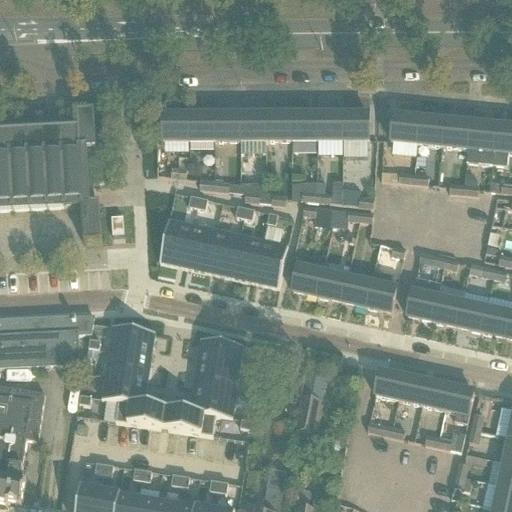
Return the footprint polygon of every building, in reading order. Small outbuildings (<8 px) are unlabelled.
[(96,154),(96,153),(94,117),(78,118),(79,134),(78,134),(0,138),(0,215),(83,211),(85,247),(101,246),(99,209),(95,210),(94,190),(92,155),(96,154)] [(189,120),(163,120),(163,146),(189,146),(189,120)] [(215,146),(215,120),(189,120),(189,146),(215,146)] [(241,120),(215,120),(215,146),(241,146),(241,120)] [(241,120),(241,146),(241,159),(266,159),(266,146),(266,120),(241,120)] [(292,146),(292,120),(266,120),(266,146),(292,146)] [(318,146),(318,120),(292,120),(292,146),(318,146)] [(318,120),(318,146),(344,146),(344,120),(318,120)] [(344,146),(344,162),(368,162),(368,146),(369,146),(369,120),(344,120),(344,146)] [(417,149),(420,123),(394,121),(392,147),(417,149)] [(443,152),(445,126),(420,123),(417,149),(443,152)] [(468,154),(471,128),(445,126),(443,152),(444,152),(468,154)] [(493,171),(497,131),(471,128),(468,154),(467,169),(478,170),(493,171)] [(511,132),(497,131),(493,171),(506,172),(507,158),(511,158),(511,132)] [(187,176),(172,175),(171,185),(186,186),(187,176)] [(413,190),(414,181),(402,180),(401,189),(413,190)] [(430,192),(431,183),(414,181),(413,190),(430,192)] [(215,197),(215,187),(201,186),(200,196),(215,197)] [(230,189),(215,187),(215,197),(229,198),(230,189)] [(294,188),(292,206),(315,208),(316,198),(316,188),(294,188)] [(240,189),(240,191),(239,199),(246,200),(245,208),(265,211),(266,201),(266,189),(240,189)] [(511,199),(511,189),(501,189),(500,198),(511,199)] [(464,201),(465,191),(451,190),(450,200),(464,201)] [(479,202),(479,196),(480,192),(465,191),(464,201),(479,202)] [(316,198),(315,208),(331,209),(343,210),(343,195),(333,195),(332,200),(316,198)] [(287,202),(266,201),(265,211),(286,213),(287,202)] [(191,202),(189,212),(197,214),(200,204),(191,202)] [(373,214),(374,204),(360,203),(359,213),(373,214)] [(200,204),(197,214),(206,216),(208,205),(200,204)] [(238,212),(236,223),(244,225),(247,214),(238,212)] [(333,233),(335,215),(304,212),(303,222),(316,223),(315,231),(333,233)] [(247,214),(244,225),(252,226),(255,216),(247,214)] [(360,228),(361,218),(335,215),(333,233),(347,234),(348,227),(360,228)] [(373,229),(374,219),(361,218),(360,228),(373,229)] [(270,219),(267,230),(276,232),(278,221),(270,219)] [(124,221),(112,222),(113,241),(125,240),(124,221)] [(169,226),(160,268),(184,273),(193,231),(169,226)] [(193,231),(184,273),(208,278),(217,236),(193,231)] [(217,236),(208,278),(232,283),(241,241),(217,236)] [(241,241),(232,283),(255,289),(265,247),(241,241)] [(265,247),(255,289),(279,294),(288,252),(265,247)] [(405,255),(392,253),(390,261),(403,264),(405,255)] [(511,273),(511,270),(511,262),(501,260),(499,271),(511,273)] [(444,274),(447,264),(435,261),(433,271),(438,272),(444,274)] [(457,277),(459,267),(447,264),(444,274),(457,277)] [(493,284),(495,275),(482,273),(471,270),(469,279),(480,281),(493,284)] [(318,302),(323,277),(298,272),(293,297),(318,302)] [(505,287),(507,278),(495,275),(493,284),(505,287)] [(342,308),(348,283),(323,277),(318,302),(342,308)] [(392,318),(400,282),(375,277),(372,288),(373,288),(367,313),(392,318)] [(373,288),(372,288),(349,283),(349,282),(348,282),(342,308),(367,313),(373,288)] [(432,327),(438,302),(441,288),(416,283),(413,297),(408,322),(432,327)] [(457,333),(463,308),(438,302),(432,327),(457,333)] [(482,338),(487,314),(463,308),(457,333),(482,338)] [(506,344),(511,319),(487,314),(482,338),(506,344)] [(91,339),(95,322),(76,323),(76,322),(73,322),(73,323),(0,326),(0,373),(79,369),(77,340),(91,339)] [(113,332),(109,357),(152,363),(156,338),(113,332)] [(90,345),(89,354),(100,355),(101,346),(90,345)] [(201,345),(197,370),(240,376),(244,352),(201,345)] [(109,357),(106,381),(148,387),(152,363),(109,357)] [(267,358),(264,380),(282,383),(285,361),(267,358)] [(251,369),(249,378),(260,379),(261,371),(251,369)] [(197,370),(194,394),(236,400),(240,376),(197,370)] [(399,407),(404,382),(381,377),(375,401),(380,403),(399,407)] [(106,381),(102,405),(119,408),(145,412),(145,410),(148,387),(106,381)] [(404,382),(399,407),(422,412),(428,388),(404,382)] [(446,417),(451,393),(428,388),(422,412),(446,417)] [(46,401),(26,398),(18,397),(0,393),(0,506),(1,506),(22,510),(26,483),(22,482),(28,447),(39,449),(46,401)] [(469,422),(475,398),(451,393),(446,417),(456,419),(455,427),(467,430),(469,422)] [(190,417),(190,418),(216,422),(233,425),(236,400),(194,394),(190,417)] [(81,401),(80,410),(90,411),(92,403),(81,401)] [(316,439),(322,406),(302,402),(295,435),(316,439)] [(119,408),(116,427),(161,434),(165,434),(168,435),(213,442),(216,422),(190,418),(190,417),(171,414),(168,413),(164,413),(145,410),(145,412),(119,408)] [(485,422),(475,420),(474,420),(471,433),(482,436),(485,422)] [(242,425),(241,434),(251,435),(252,427),(242,425)] [(391,443),(393,433),(370,428),(368,438),(391,443)] [(405,435),(393,433),(391,443),(403,446),(405,435)] [(479,449),(482,436),(471,433),(468,447),(479,449)] [(461,458),(465,439),(454,437),(452,446),(446,445),(440,444),(438,453),(461,458)] [(438,453),(440,444),(428,441),(426,451),(438,453)] [(219,444),(218,465),(244,466),(245,445),(219,444)] [(306,468),(308,446),(297,445),(294,467),(306,468)] [(511,490),(511,464),(506,463),(504,470),(500,488),(511,490)] [(97,469),(95,480),(104,481),(105,470),(97,469)] [(469,471),(464,470),(458,469),(456,482),(467,484),(469,471)] [(105,470),(104,481),(112,482),(114,472),(105,470)] [(135,475),(134,485),(142,487),(144,476),(135,475)] [(280,511),(282,497),(285,477),(269,475),(266,494),(263,511),(280,511)] [(144,476),(142,487),(150,488),(152,477),(144,476)] [(173,480),(172,491),(180,492),(182,482),(173,480)] [(182,482),(180,492),(188,494),(190,483),(182,482)] [(467,485),(467,484),(456,482),(454,494),(470,497),(473,486),(467,485)] [(212,486),(210,497),(218,498),(220,487),(212,486)] [(220,487),(218,498),(227,499),(228,489),(220,487)] [(511,511),(511,490),(500,488),(500,489),(494,511),(511,511)] [(307,511),(310,497),(303,496),(304,491),(299,490),(295,511),(307,511)] [(81,493),(78,511),(98,511),(101,496),(81,493)] [(101,496),(98,511),(117,511),(120,499),(101,496)] [(117,511),(138,511),(139,505),(121,502),(121,499),(120,499),(117,511)]
